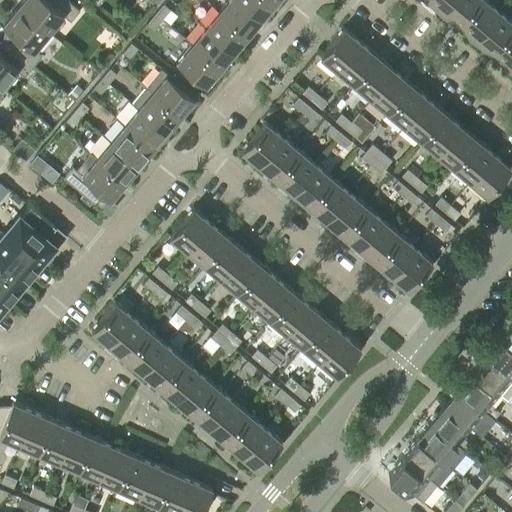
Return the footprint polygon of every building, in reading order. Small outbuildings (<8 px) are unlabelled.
[(70,19),(79,8),(68,0),(20,0),(17,4),(48,30),(62,13),(70,19)] [(260,16),(240,0),(225,0),(218,9),(247,32),(260,16)] [(273,0),(240,0),(260,16),(273,0)] [(429,0),(442,10),(450,0),(429,0)] [(458,24),(477,0),(450,0),(442,10),(458,24)] [(474,38),(498,9),(487,0),(477,0),(458,24),(474,38)] [(161,18),(169,8),(162,2),(154,12),(161,18)] [(33,47),(48,30),(17,4),(2,22),(9,29),(1,38),(32,64),(41,53),(33,47)] [(247,32),(218,9),(204,26),(232,50),(247,32)] [(491,52),(511,27),(511,20),(498,9),(474,38),(491,52)] [(153,28),(161,18),(154,12),(146,22),(153,28)] [(232,50),(204,26),(191,42),(219,66),(232,50)] [(337,69),(360,40),(343,26),(319,54),(337,69)] [(508,66),(511,61),(511,27),(491,52),(508,66)] [(23,74),(32,64),(1,38),(0,39),(0,83),(1,85),(16,68),(23,74)] [(353,82),(376,54),(360,40),(337,69),(353,82)] [(129,57),(137,47),(130,41),(122,51),(129,57)] [(219,66),(191,42),(176,59),(204,83),(219,66)] [(370,96),(393,68),(376,54),(353,82),(370,96)] [(193,96),(166,74),(167,72),(160,66),(145,85),(179,113),(193,96)] [(108,82),(115,72),(109,67),(101,76),(108,82)] [(386,110),(410,82),(393,68),(370,96),(386,110)] [(99,92),(108,82),(101,76),(92,86),(99,92)] [(403,124),(427,96),(410,82),(386,110),(403,124)] [(317,92),(307,84),(301,91),(311,99),(317,92)] [(179,113),(145,85),(131,101),(137,106),(137,107),(165,130),(179,113)] [(326,100),(317,92),(311,99),(321,107),(326,100)] [(307,104),(298,95),(292,102),(302,110),(307,104)] [(419,137),(443,109),(427,96),(403,124),(419,137)] [(80,115),(88,105),(81,100),(73,109),(80,115)] [(317,112),(307,104),(302,110),(311,118),(317,112)] [(165,130),(137,107),(123,123),(151,147),(165,130)] [(72,125),(80,115),(73,109),(65,119),(72,125)] [(436,152),(460,123),(443,109),(419,137),(436,152)] [(350,120),(340,112),(335,118),(344,127),(350,120)] [(258,162),(281,134),(264,120),(241,148),(258,162)] [(360,128),(350,120),(344,127),(354,135),(360,128)] [(151,147),(123,123),(109,140),(137,163),(151,147)] [(340,131),(331,123),(325,130),(335,138),(340,131)] [(452,165),(476,137),(460,123),(436,152),(452,165)] [(344,146),(350,139),(340,131),(335,138),(344,146)] [(274,176),(298,148),(281,134),(258,162),(274,176)] [(469,179),(493,151),(476,137),(452,165),(469,179)] [(137,163),(109,140),(95,156),(124,180),(137,163)] [(381,150),(371,142),(366,148),(375,157),(381,150)] [(291,190),(315,162),(298,148),(274,176),(291,190)] [(375,157),(366,148),(360,155),(370,163),(375,157)] [(391,158),(381,150),(375,157),(385,165),(391,158)] [(486,194),(510,165),(493,151),(469,179),(486,194)] [(109,197),(124,180),(95,156),(82,173),(71,164),(62,175),(93,201),(102,191),(109,197)] [(379,171),(385,165),(375,157),(370,163),(379,171)] [(307,204),(331,175),(315,162),(291,190),(307,204)] [(416,175),(407,167),(401,174),(411,182),(416,175)] [(324,217),(348,189),(331,175),(307,204),(324,217)] [(426,183),(416,175),(411,182),(420,190),(426,183)] [(401,193),(407,187),(397,178),(391,185),(401,193)] [(411,201),(416,195),(407,187),(401,193),(411,201)] [(341,232),(365,203),(348,189),(324,217),(341,232)] [(449,203),(439,195),(434,202),(444,210),(449,203)] [(357,245),(381,217),(365,203),(341,232),(357,245)] [(459,211),(449,203),(444,210),(453,218),(459,211)] [(20,215),(18,213),(2,232),(40,264),(50,252),(47,249),(53,242),(46,236),(55,225),(29,204),(20,215)] [(186,248),(209,220),(192,206),(169,234),(186,248)] [(440,214),(430,206),(424,213),(434,221),(440,214)] [(449,222),(440,214),(434,221),(444,229),(449,222)] [(374,259),(397,231),(381,217),(357,245),(374,259)] [(203,263),(226,234),(209,220),(186,248),(203,263)] [(391,273),(414,245),(397,231),(374,259),(391,273)] [(40,264),(2,232),(0,235),(0,261),(22,280),(27,273),(30,276),(40,264)] [(220,277),(244,248),(226,234),(203,263),(220,277)] [(408,287),(431,259),(414,245),(391,273),(408,287)] [(235,290),(259,261),(244,248),(220,277),(235,290)] [(22,280),(0,261),(0,292),(10,301),(20,289),(17,286),(22,280)] [(252,304),(276,275),(259,261),(235,290),(252,304)] [(167,272),(157,264),(151,271),(161,279),(167,272)] [(176,280),(167,272),(161,279),(171,287),(176,280)] [(157,284),(147,275),(141,282),(151,290),(157,284)] [(269,318),(293,290),(276,275),(252,304),(269,318)] [(167,292),(157,284),(151,290),(161,298),(167,292)] [(285,331),(309,303),(293,290),(269,318),(285,331)] [(0,312),(10,301),(0,292),(0,312)] [(200,300),(190,292),(184,298),(194,306),(200,300)] [(108,343),(132,314),(114,300),(90,328),(108,343)] [(209,308),(200,300),(194,306),(204,314),(209,308)] [(190,311),(180,303),(175,310),(184,318),(190,311)] [(302,346),(326,317),(309,303),(285,331),(302,346)] [(200,319),(190,311),(184,318),(194,326),(200,319)] [(124,356),(148,328),(132,314),(108,343),(124,356)] [(319,360),(343,331),(326,317),(302,346),(319,360)] [(511,321),(499,336),(511,346),(511,321)] [(231,330),(221,322),(215,328),(225,337),(231,330)] [(141,370),(165,342),(148,328),(124,356),(141,370)] [(225,337),(215,328),(210,335),(220,343),(225,337)] [(240,338),(231,330),(225,337),(235,345),(240,338)] [(336,374),(360,345),(343,331),(319,360),(336,374)] [(511,346),(499,336),(486,353),(511,374),(511,346)] [(229,351),(235,345),(225,337),(220,343),(229,351)] [(157,384),(181,355),(165,342),(141,370),(157,384)] [(266,355),(256,347),(250,354),(260,362),(266,355)] [(507,400),(511,394),(511,374),(486,353),(471,370),(498,392),(507,400)] [(174,398),(197,369),(181,355),(157,384),(174,398)] [(275,363),(266,355),(260,362),(270,370),(275,363)] [(256,367),(247,358),(241,365),(251,373),(256,367)] [(266,375),(256,367),(251,373),(260,381),(266,375)] [(191,412),(215,383),(197,369),(174,398),(191,412)] [(498,392),(471,370),(458,386),(494,416),(499,410),(490,402),(498,392)] [(299,383),(289,375),(284,382),(293,390),(299,383)] [(207,425),(231,397),(215,383),(191,412),(207,425)] [(303,398),(309,391),(299,383),(293,390),(303,398)] [(289,394),(280,386),(274,393),(284,401),(289,394)] [(494,416),(458,386),(443,403),(470,426),(478,416),(487,424),(494,416)] [(299,403),(289,394),(284,401),(293,409),(299,403)] [(224,439),(248,411),(231,397),(207,425),(224,439)] [(0,434),(17,442),(32,408),(11,399),(8,408),(0,405),(0,434)] [(470,426),(443,403),(430,419),(466,449),(471,443),(462,435),(470,426)] [(37,451),(52,417),(32,408),(17,442),(37,451)] [(241,454),(265,425),(248,411),(224,439),(241,454)] [(57,459),(72,426),(52,417),(37,451),(57,459)] [(466,449),(430,419),(416,436),(452,466),(466,449)] [(257,467),(281,439),(265,425),(241,454),(257,467)] [(77,468),(92,434),(72,426),(57,459),(77,468)] [(96,477),(111,443),(92,434),(77,468),(96,477)] [(452,466),(416,436),(402,453),(438,483),(452,466)] [(116,485),(131,451),(111,443),(96,477),(116,485)] [(137,494),(151,460),(131,451),(116,485),(137,494)] [(438,483),(402,453),(393,463),(395,465),(389,472),(422,499),(431,489),(432,490),(438,483)] [(156,502),(170,469),(151,460),(137,494),(156,502)] [(176,511),(191,477),(170,469),(156,502),(176,511)] [(12,486),(16,478),(4,473),(0,481),(12,486)] [(178,511),(199,511),(211,486),(191,477),(176,511),(178,511)] [(468,497),(476,487),(468,481),(460,491),(468,497)] [(40,498),(43,490),(32,485),(28,493),(40,498)] [(52,503),(55,495),(43,490),(40,498),(52,503)] [(26,508),(29,500),(19,495),(16,504),(26,508)] [(455,511),(462,504),(455,497),(442,511),(455,511)] [(35,511),(39,504),(29,500),(26,508),(35,511)] [(72,511),(80,511),(83,507),(72,502),(68,510),(72,511)]
